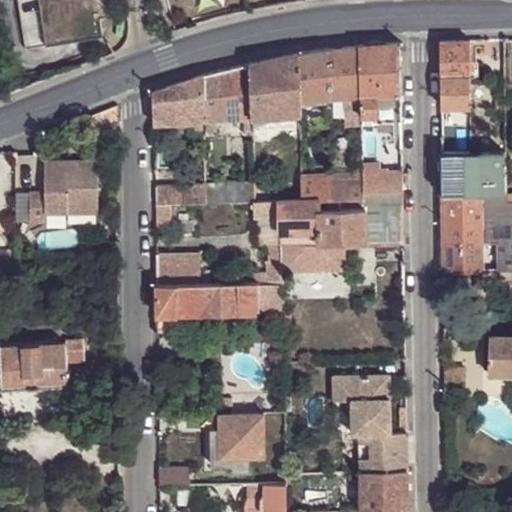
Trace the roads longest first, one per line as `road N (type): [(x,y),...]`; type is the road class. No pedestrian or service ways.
road 1 (residential): [(420,16),(425,511)]
road 2 (residential): [(137,72),(139,511)]
road 3 (residential): [(420,16),(324,22),(137,72)]
road 4 (residential): [(137,72),(0,126)]
